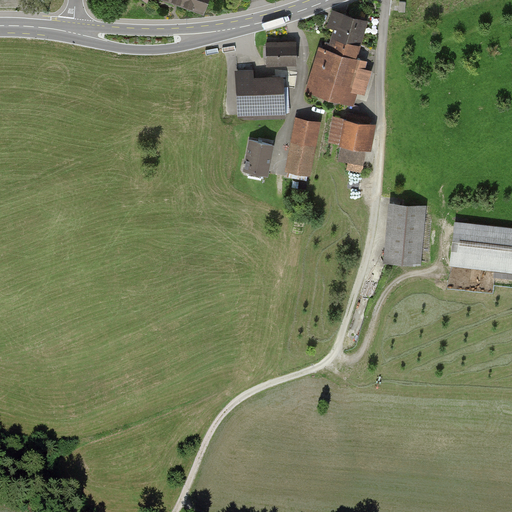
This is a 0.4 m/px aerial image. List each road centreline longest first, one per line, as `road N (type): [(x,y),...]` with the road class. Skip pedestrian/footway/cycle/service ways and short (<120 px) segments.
road 1 (track): [(334,360),(262,388),(228,412),(178,511)]
road 2 (residential): [(385,0),(374,218)]
road 3 (track): [(348,371),(361,387),(378,390),(511,396)]
road 4 (primary): [(71,32),(140,50),(194,44),(235,28)]
road 5 (primary): [(235,28),(71,32)]
